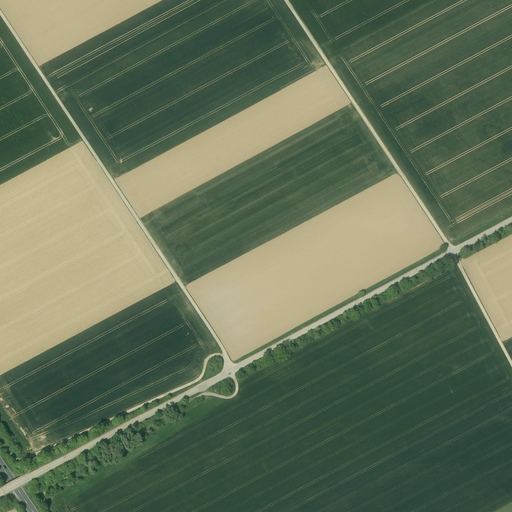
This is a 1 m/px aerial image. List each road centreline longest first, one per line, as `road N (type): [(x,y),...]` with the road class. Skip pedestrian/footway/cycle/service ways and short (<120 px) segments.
road 1 (track): [(0,11),(218,342),(234,386),(202,392),(38,489),(50,511)]
road 2 (track): [(511,220),(0,493)]
road 3 (track): [(453,251),(287,0)]
road 4 (track): [(229,363),(215,361),(206,373),(23,466),(0,438)]
road 5 (track): [(453,251),(511,361)]
